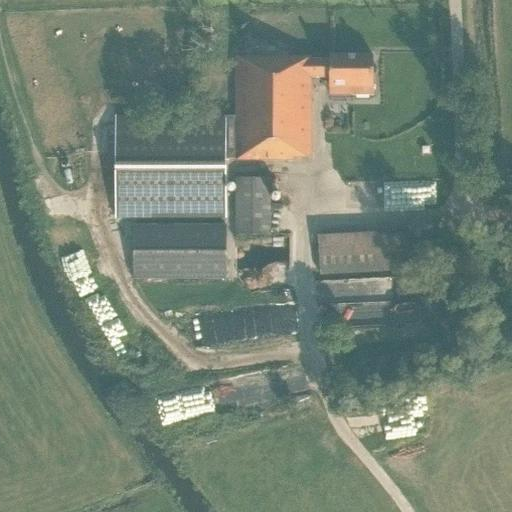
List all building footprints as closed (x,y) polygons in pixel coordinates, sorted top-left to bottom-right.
[(351,94),(372,94),(372,55),(329,55),(329,60),(310,60),(310,57),(236,57),(236,116),(115,116),(115,218),(225,217),(225,159),(236,159),(236,160),(292,160),(292,157),(310,157),(310,76),(329,76),(329,87),(351,86),(351,94)] [(270,235),(270,178),(235,178),(235,235),(270,235)] [(133,278),(225,278),(225,225),(133,226),(133,278)] [(392,271),(391,254),(390,232),(317,235),(318,257),(319,275),(392,271)] [(268,383),(247,390),(255,413),(276,406),(268,383)]
